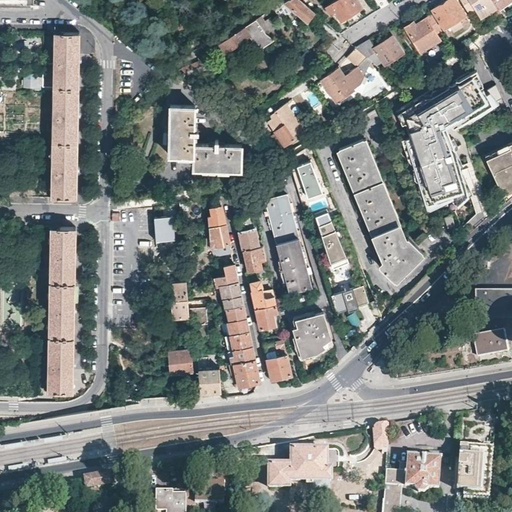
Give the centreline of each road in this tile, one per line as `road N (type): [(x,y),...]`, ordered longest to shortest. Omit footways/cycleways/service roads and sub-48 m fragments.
road 1 (tertiary): [(0,476),(269,429),(313,398)]
road 2 (residential): [(0,405),(64,407),(99,384),(106,213)]
road 3 (tertiary): [(269,404),(0,439)]
road 4 (tertiary): [(511,215),(347,374)]
road 5 (residential): [(106,213),(108,52),(83,18)]
road 6 (residential): [(228,208),(269,404)]
road 7 (residential): [(511,373),(379,395),(347,374)]
road 8 (unknown): [(407,298),(378,276),(331,160)]
